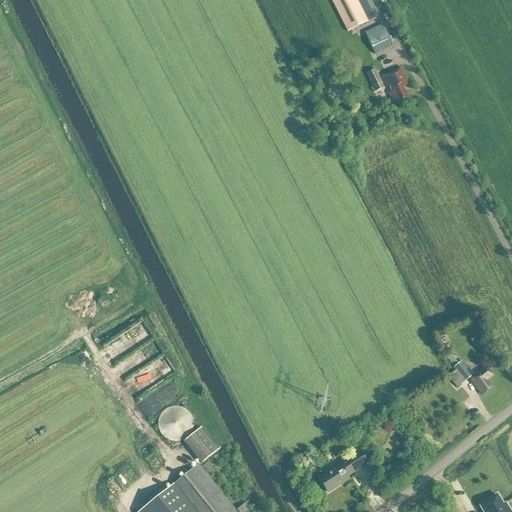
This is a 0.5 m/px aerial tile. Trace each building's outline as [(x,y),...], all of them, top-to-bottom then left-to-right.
[(331,0),(348,33),(368,23),(357,0),(331,0)] [(393,47),(383,25),(365,33),(375,56),(393,47)] [(403,88),(409,85),(402,69),(383,77),(388,87),(389,87),(392,93),(389,94),(393,104),(398,102),(399,103),(408,99),(403,88)] [(377,92),(384,88),(376,70),(368,74),(377,92)] [(313,84),(308,71),(301,74),(306,87),(313,84)] [(477,336),(471,341),(479,350),(485,345),(477,336)] [(451,355),(446,358),(453,368),(455,371),(450,376),(448,377),(450,380),(455,385),(457,388),(458,387),(465,382),(467,380),(469,378),(471,380),(470,380),(480,393),(482,391),(484,393),(491,388),(485,381),(491,376),(486,369),(480,374),(480,373),(475,377),(468,369),(463,361),(459,365),(451,355)] [(173,442),(175,442),(177,442),(180,441),(183,440),(186,438),(189,435),(190,434),(191,432),(192,431),(192,429),(192,428),(193,426),(193,423),(193,422),(192,420),(192,419),(191,416),(190,414),(189,413),(188,412),(186,410),(184,409),(183,409),(181,408),(180,407),(179,407),(174,407),(173,407),(172,407),(169,408),(167,409),(166,410),(165,410),(163,412),(160,416),(159,417),(159,418),(159,419),(158,421),(158,422),(158,424),(158,426),(158,427),(158,429),(159,431),(160,432),(160,433),(161,435),(162,436),(164,438),(165,439),(167,440),(168,441),(172,442),(173,442)] [(202,464),(219,450),(201,428),(184,442),(202,464)] [(364,435),(360,430),(352,435),(356,441),(364,435)] [(349,477),(368,464),(360,452),(338,466),(339,468),(329,475),(328,473),(318,479),(322,484),(321,484),(324,488),(328,494),(350,480),(349,477)] [(236,511),(197,465),(140,511),(236,511)] [(502,504),(496,495),(479,506),(483,511),(511,511),(505,503),(502,504)]
